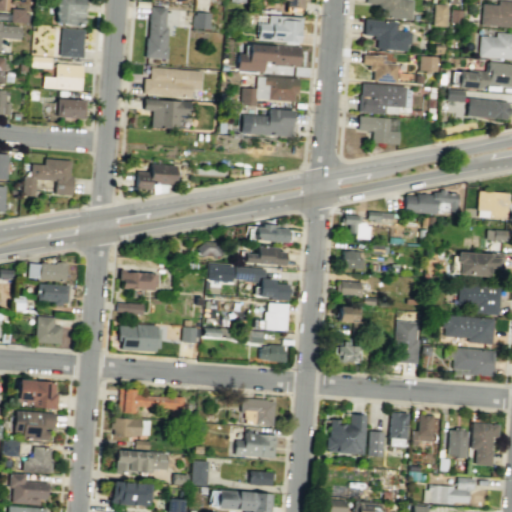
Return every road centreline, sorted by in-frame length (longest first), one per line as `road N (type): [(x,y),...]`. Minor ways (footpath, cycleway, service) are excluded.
road 1 (residential): [(76,511),(117,0)]
road 2 (residential): [(511,398),(0,358)]
road 3 (residential): [(294,511),(318,195)]
road 4 (residential): [(320,178),(333,0)]
road 5 (secondary): [(318,195),(455,171)]
road 6 (secondary): [(320,178),(185,203)]
road 7 (secondary): [(100,234),(231,211)]
